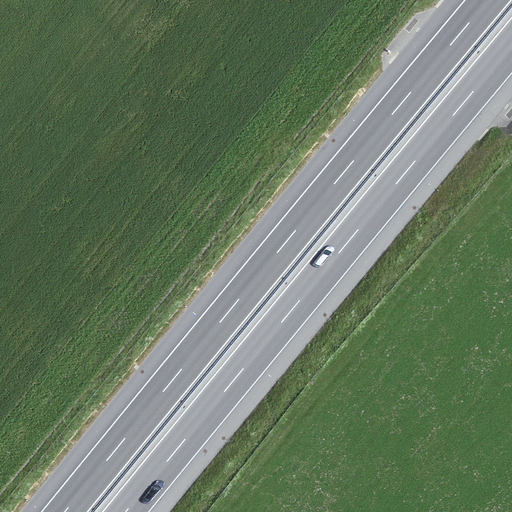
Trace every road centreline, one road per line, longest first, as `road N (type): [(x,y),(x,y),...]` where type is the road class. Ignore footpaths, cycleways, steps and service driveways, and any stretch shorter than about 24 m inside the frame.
road 1 (motorway): [(486,0),(64,511)]
road 2 (motorway): [(126,511),(511,43)]
